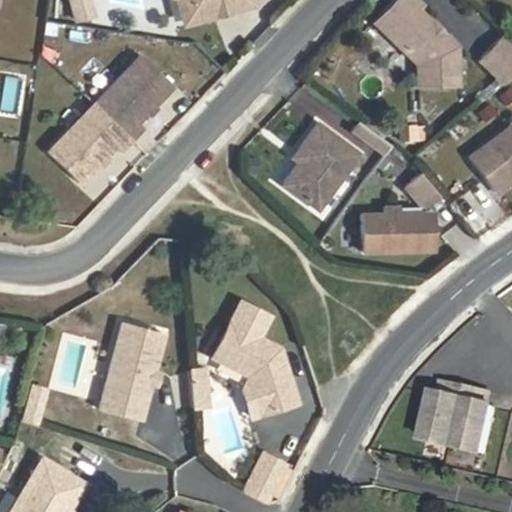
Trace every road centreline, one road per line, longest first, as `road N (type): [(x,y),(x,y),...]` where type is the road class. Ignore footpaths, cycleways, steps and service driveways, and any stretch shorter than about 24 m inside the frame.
road 1 (residential): [(334,0),(95,253),(44,270),(0,264)]
road 2 (residential): [(511,252),(457,292),(381,376),(313,511)]
